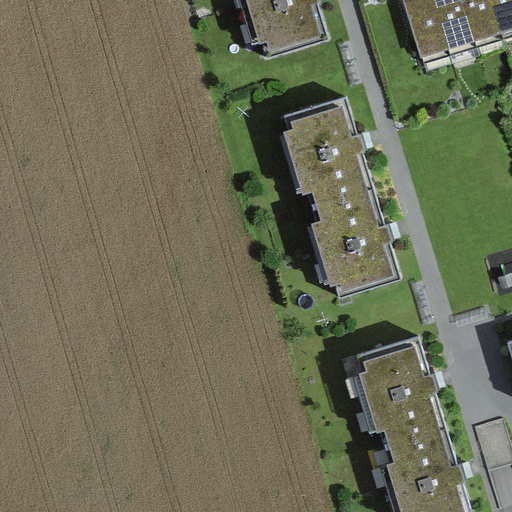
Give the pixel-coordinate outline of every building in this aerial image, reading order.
[(321,42),(307,0),(238,0),(259,62),(321,42)] [(449,48),(434,0),(408,0),(406,1),(423,56),(449,48)] [(434,0),(449,48),(476,40),(463,0),(434,0)] [(463,0),(476,40),(502,32),(492,0),(463,0)] [(511,0),(492,0),(502,32),(511,28),(511,0)] [(336,100),(273,120),(329,297),(392,277),(336,100)] [(352,357),(380,446),(438,429),(410,339),(352,357)] [(479,422),(492,467),(502,464),(511,501),(511,500),(511,436),(506,415),(479,422)] [(464,511),(438,429),(380,446),(400,511),(464,511)]
